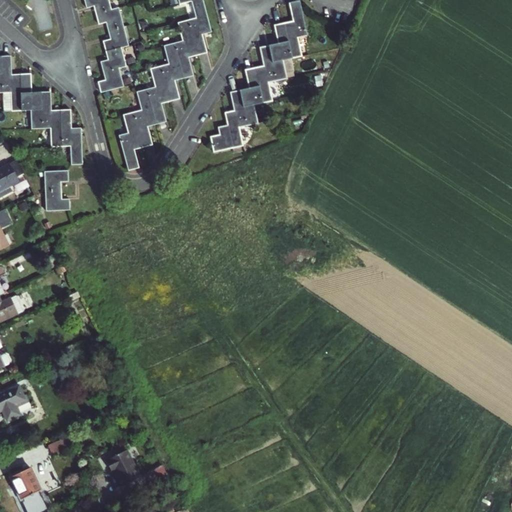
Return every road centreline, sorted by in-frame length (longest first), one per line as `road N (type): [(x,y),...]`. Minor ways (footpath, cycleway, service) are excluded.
road 1 (residential): [(88,101),(112,176),(146,183),(172,154)]
road 2 (residential): [(234,24),(233,58),(172,154)]
